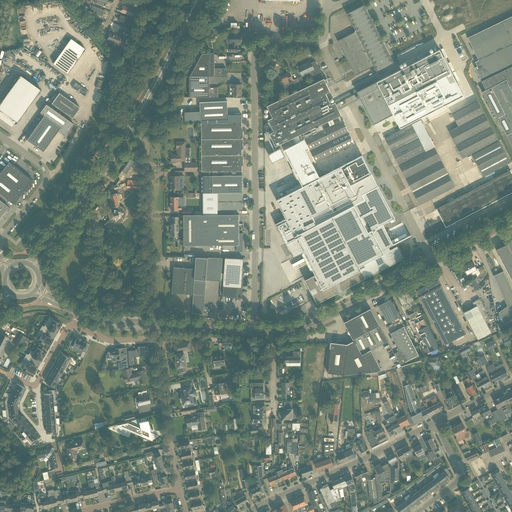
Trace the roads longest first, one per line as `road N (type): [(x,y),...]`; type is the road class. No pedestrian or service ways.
road 1 (unclassified): [(253,330),(254,52),(265,41),(319,40),(325,7)]
road 2 (tertiary): [(273,330),(330,315),(511,220)]
road 3 (residential): [(248,511),(436,421)]
road 4 (residential): [(155,323),(146,143)]
road 5 (residential): [(178,488),(156,334)]
road 6 (secondary): [(128,131),(195,0)]
